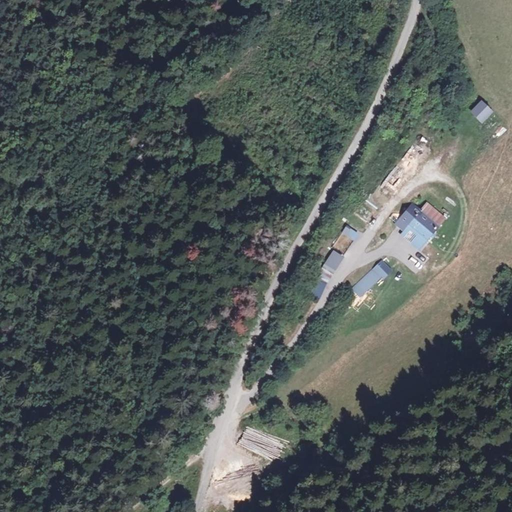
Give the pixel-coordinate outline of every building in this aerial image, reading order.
[(481,100),(470,111),(498,141),(511,128),(481,100)] [(419,213),(411,206),(399,220),(407,227),(406,228),(424,243),(445,219),(427,204),(419,213)] [(407,227),(399,220),(396,224),(404,231),(401,235),(419,249),(424,243),(406,228),(407,227)] [(347,226),(342,235),(354,243),(358,234),(347,226)] [(330,253),(312,279),(320,284),(338,258),(330,253)] [(383,260),(352,289),(360,298),(392,271),(383,260)]
